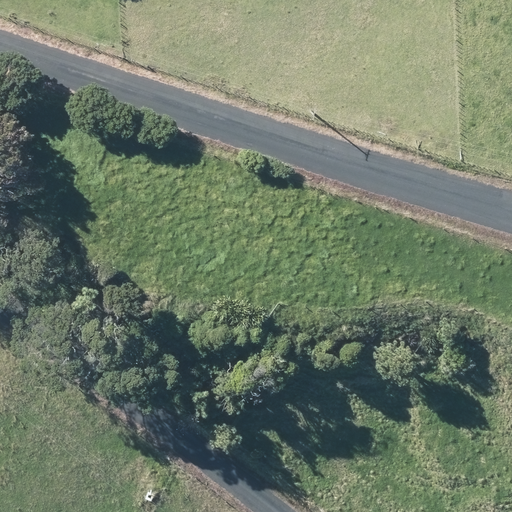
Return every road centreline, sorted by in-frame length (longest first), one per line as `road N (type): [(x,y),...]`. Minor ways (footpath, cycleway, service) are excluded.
road 1 (unclassified): [(0,32),(511,193)]
road 2 (unclassified): [(0,296),(288,511)]
